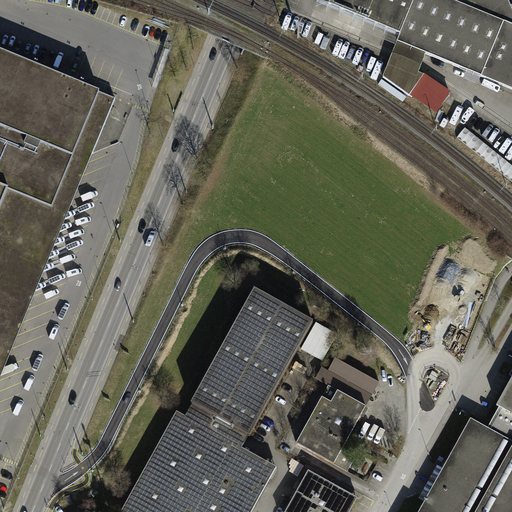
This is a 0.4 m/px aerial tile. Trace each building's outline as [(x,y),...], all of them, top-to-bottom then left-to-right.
[(315,0),(314,5),(399,38),(395,47),(393,53),(383,77),(435,115),(452,90),(419,68),(420,66),(423,60),(427,49),(511,83),(511,9),(508,1),(505,0),(315,0)] [(0,380),(115,99),(0,52),(0,380)] [(511,162),(467,124),(457,136),(511,183),(511,162)] [(121,511),(123,511),(251,511),(276,467),(241,447),(312,318),(252,285),(188,399),(192,401),(183,416),(176,412),(121,511)] [(295,443),(347,471),(356,455),(342,448),(379,381),(334,356),(320,381),(327,385),(295,443)] [(511,379),(496,408),(499,410),(487,432),(511,445),(511,444),(511,379)] [(487,432),(469,422),(419,511),(511,511),(511,445),(487,432)] [(309,469),(284,511),(349,511),(358,497),(309,469)]
